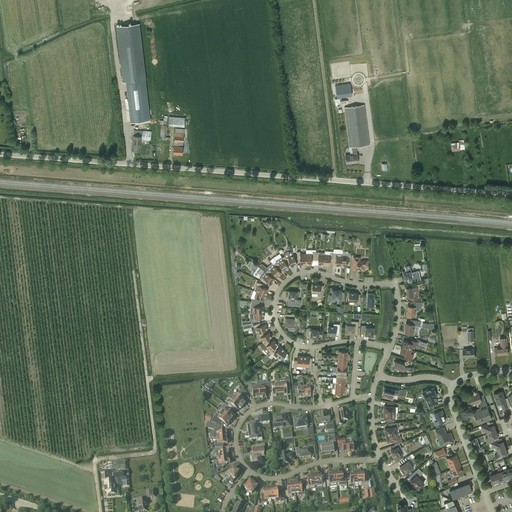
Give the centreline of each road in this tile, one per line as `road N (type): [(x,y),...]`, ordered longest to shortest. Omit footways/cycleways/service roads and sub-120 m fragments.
road 1 (unclassified): [(511,194),(0,154)]
road 2 (residential): [(389,348),(394,282),(307,271),(277,291),(277,325),(290,341),(357,341)]
road 3 (residential): [(351,399),(251,408),(234,445),(248,471)]
road 4 (residential): [(248,471),(272,478),(313,463),(380,458)]
